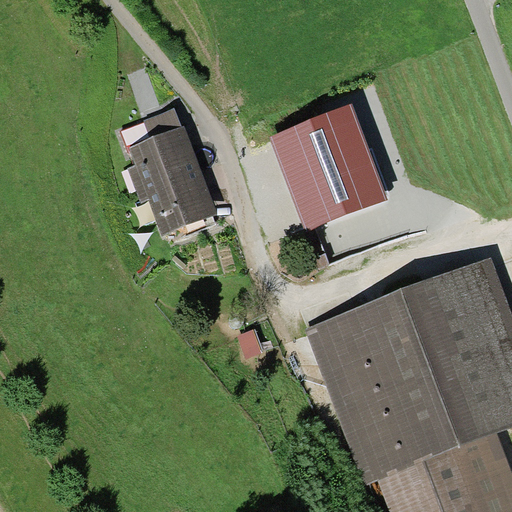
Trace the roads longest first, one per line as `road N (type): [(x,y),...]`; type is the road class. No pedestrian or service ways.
road 1 (track): [(108,0),(215,131),(241,230),(275,302),(311,305),(511,236)]
road 2 (unclassified): [(468,0),(511,120)]
